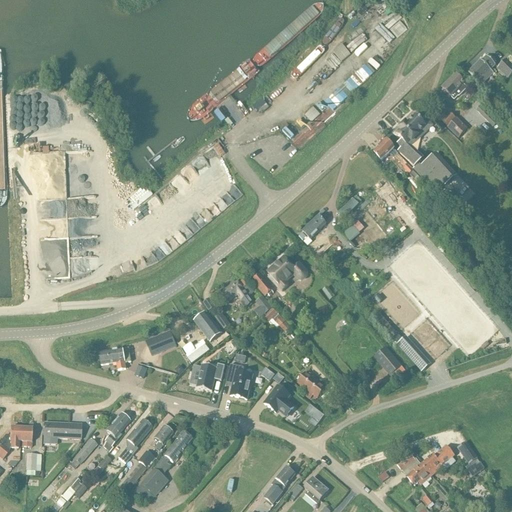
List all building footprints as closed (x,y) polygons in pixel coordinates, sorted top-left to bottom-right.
[(490,71),(495,66),(487,57),(482,62),(481,61),(468,74),(480,87),(493,74),(490,71)] [(508,79),(511,75),(511,66),(507,61),(498,69),(508,79)] [(456,76),(442,89),(454,101),(458,97),(455,94),(464,84),(456,76)] [(262,100),(253,108),(257,113),(259,111),(262,114),(269,108),(262,100)] [(477,106),(481,111),(485,107),(480,102),(477,106)] [(313,108),(304,116),(311,124),(320,115),(313,108)] [(442,121),(443,122),(458,138),(466,130),(450,113),(442,121)] [(425,120),(422,123),(416,117),(407,125),(405,123),(399,130),(401,131),(396,136),(402,142),(398,145),(402,149),(398,153),(414,169),(421,163),(409,150),(432,127),(425,120)] [(386,140),(373,153),(381,162),(389,154),(393,159),(398,155),(386,140)] [(416,172),(436,195),(452,180),(432,158),(416,172)] [(414,180),(417,177),(412,171),(413,171),(407,165),(403,168),(414,180)] [(353,199),(338,214),(344,220),(359,205),(353,199)] [(304,242),(312,251),(316,247),(310,240),(326,225),(318,217),(302,232),(308,238),(304,242)] [(349,242),(359,234),(352,226),(343,234),(349,242)] [(298,263),(293,268),(284,258),(267,274),(274,281),(273,282),(282,292),(288,287),(285,283),(293,276),(298,282),(301,283),(303,283),(305,282),(307,281),(308,278),(308,276),(308,274),(298,263)] [(252,281),(265,297),(273,290),(260,275),(252,281)] [(237,282),(223,292),(229,301),(236,296),(241,302),(246,309),(249,306),(252,304),(248,298),(254,293),(248,285),(247,286),(242,280),(238,283),(237,282)] [(327,288),(322,292),(329,302),(334,298),(327,288)] [(259,308),(254,312),(260,320),(265,315),(272,309),(263,297),(259,300),(255,303),(259,308)] [(209,299),(202,303),(208,312),(215,308),(209,299)] [(273,310),(264,318),(269,323),(271,321),(272,320),(279,328),(280,328),(285,333),(288,330),(290,328),(273,310)] [(219,311),(212,317),(219,325),(224,332),(227,329),(231,326),(225,319),(219,311)] [(205,314),(194,322),(210,344),(213,342),(221,335),(205,314)] [(398,335),(380,315),(374,321),(391,341),(398,335)] [(170,332),(146,342),(149,349),(160,344),(164,353),(176,348),(170,332)] [(191,344),(182,350),(186,357),(191,354),(196,351),(191,344)] [(207,347),(192,359),(195,364),(210,352),(207,347)] [(128,349),(123,350),(115,351),(117,364),(118,371),(126,370),(125,364),(131,363),(130,356),(128,349)] [(374,359),(390,377),(401,368),(385,349),(374,359)] [(115,351),(99,353),(101,367),(117,364),(115,351)] [(236,356),(235,362),(245,365),(246,359),(236,356)] [(201,367),(195,388),(208,392),(211,381),(216,383),(221,368),(214,366),(213,371),(201,367)] [(231,366),(227,384),(233,385),(230,398),(247,402),(253,377),(242,375),(244,369),(231,366)] [(150,372),(137,368),(134,377),(147,381),(150,372)] [(298,385),(317,399),(325,389),(317,383),(317,384),(313,381),(313,380),(306,374),(298,385)] [(278,375),(277,377),(276,378),(273,382),(280,386),(282,383),(283,382),(284,380),(278,375)] [(277,387),(263,406),(276,416),(279,413),(287,420),(295,409),(287,403),(291,398),(277,387)] [(326,400),(323,405),(333,412),(341,407),(338,403),(334,405),(326,400)] [(323,418),(310,408),(306,414),(313,419),(309,423),(315,428),(323,418)] [(105,442),(106,443),(103,449),(109,454),(113,449),(111,448),(121,436),(120,435),(130,423),(121,415),(106,433),(110,436),(105,442)] [(130,445),(118,459),(125,465),(137,451),(135,449),(152,429),(142,421),(126,441),(130,445)] [(44,438),(43,446),(50,446),(57,446),(57,440),(81,441),(81,440),(81,425),(69,425),(44,424),(44,434),(44,438)] [(155,448),(159,451),(172,435),(164,428),(153,441),(158,445),(155,448)] [(0,458),(1,460),(3,461),(9,453),(8,452),(11,449),(18,449),(19,442),(21,442),(21,429),(10,429),(10,437),(6,436),(0,443),(0,458)] [(32,430),(21,429),(21,442),(21,448),(31,448),(32,430)] [(150,495),(154,499),(167,484),(161,479),(170,468),(166,465),(169,461),(172,464),(192,440),(183,433),(164,457),(165,458),(140,485),(141,486),(134,494),(144,502),(150,495)] [(80,466),(97,447),(90,441),(69,466),(74,471),(79,465),(80,466)] [(466,444),(457,450),(468,467),(477,461),(466,444)] [(455,457),(446,447),(434,457),(433,456),(422,465),(432,478),(443,468),(446,471),(456,463),(452,459),(455,457)] [(138,463),(145,469),(154,459),(147,453),(138,463)] [(396,465),(402,472),(414,462),(408,454),(396,465)] [(28,456),(28,475),(28,476),(38,477),(41,471),(41,456),(28,456)] [(107,458),(98,468),(102,472),(111,461),(107,458)] [(248,487),(265,467),(254,458),(248,464),(246,462),(240,469),(243,471),(237,477),(248,487)] [(139,465),(126,481),(133,487),(146,470),(139,465)] [(432,478),(422,465),(407,478),(415,487),(418,484),(421,487),(432,478)] [(98,468),(94,473),(99,477),(103,473),(98,468)] [(273,487),(264,499),(273,506),(283,494),(282,493),(289,484),(295,476),(286,468),(279,476),(277,479),(271,486),(273,487)] [(389,478),(385,473),(378,479),(383,484),(389,478)] [(68,488),(73,492),(80,483),(76,479),(68,488)] [(304,489),(308,493),(305,496),(317,506),(328,493),(312,479),(304,489)] [(294,502),(304,490),(298,486),(291,494),(292,495),(289,498),(294,502)] [(75,496),(79,500),(87,490),(82,487),(75,496)] [(72,494),(67,491),(63,496),(67,500),(72,494)] [(428,496),(422,501),(428,508),(434,503),(428,496)] [(61,499),(56,504),(61,508),(66,503),(61,499)]
